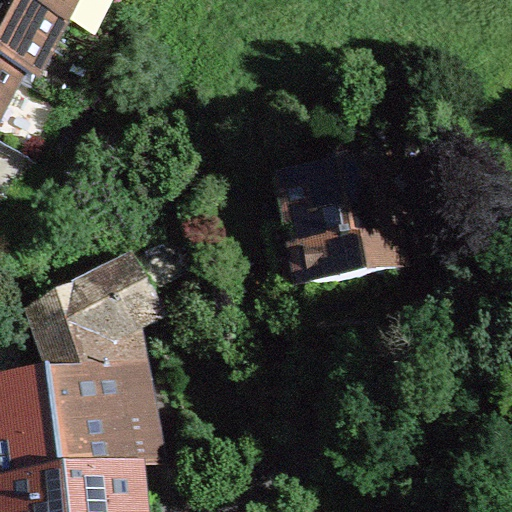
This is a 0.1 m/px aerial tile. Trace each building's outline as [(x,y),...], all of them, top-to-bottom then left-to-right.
[(34,87),(63,32),(1,0),(0,0),(0,69),(20,80),(34,87)] [(1,0),(63,32),(79,0),(1,0)] [(0,118),(20,80),(0,69),(0,118)] [(352,174),(283,185),(291,231),(300,230),(310,289),(402,273),(396,236),(407,221),(391,210),(380,212),(376,190),(352,174)] [(162,244),(134,260),(146,283),(175,267),(162,244)] [(73,381),(116,376),(109,343),(165,316),(146,283),(134,260),(133,259),(33,315),(73,381)] [(73,381),(48,384),(61,483),(136,471),(116,376),(73,381)] [(61,483),(48,384),(0,391),(0,444),(17,441),(23,486),(23,489),(61,483)] [(61,483),(65,511),(142,511),(136,471),(61,483)] [(0,511),(65,511),(61,483),(23,489),(23,486),(0,488),(0,511)]
